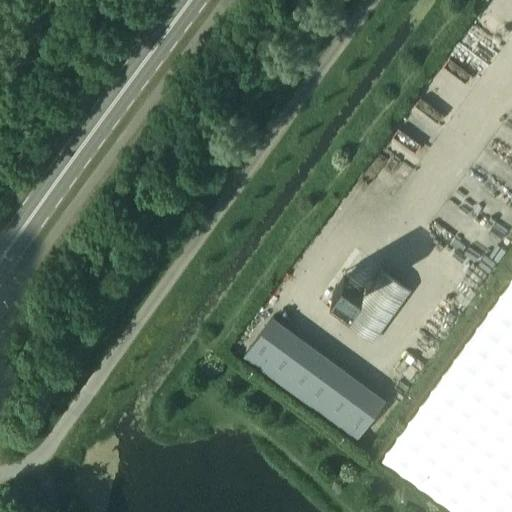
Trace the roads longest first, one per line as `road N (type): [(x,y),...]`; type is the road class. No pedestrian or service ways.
road 1 (unclassified): [(0,476),(28,467),(42,452),(371,0)]
road 2 (secondary): [(0,260),(190,0)]
